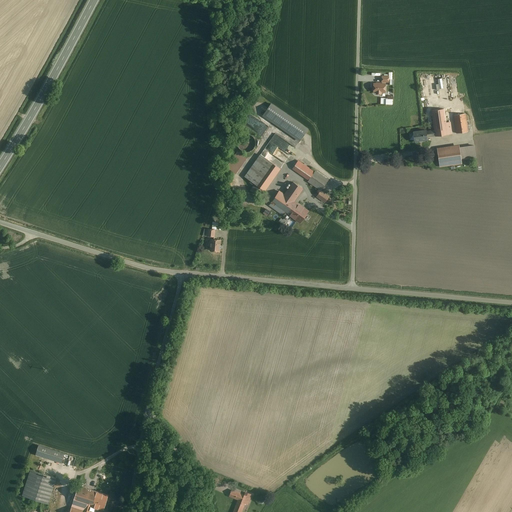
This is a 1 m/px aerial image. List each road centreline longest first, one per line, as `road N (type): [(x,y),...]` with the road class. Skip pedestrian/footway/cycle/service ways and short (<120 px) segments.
road 1 (unclassified): [(129,511),(184,273)]
road 2 (unclassified): [(351,288),(356,69)]
road 3 (secondary): [(95,0),(0,166)]
road 4 (unclassified): [(184,273),(0,223)]
road 5 (unclassified): [(351,288),(184,273)]
road 6 (unclassified): [(511,302),(351,288)]
